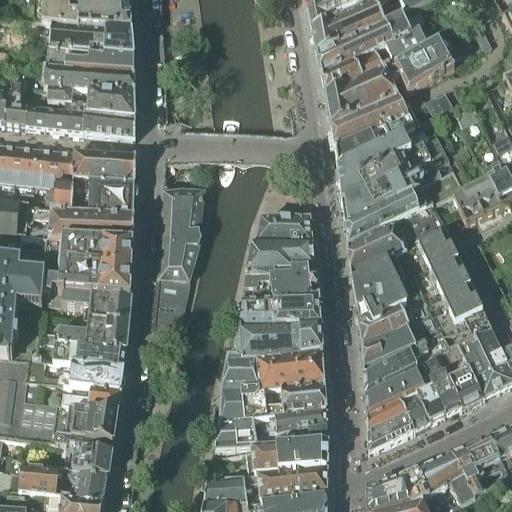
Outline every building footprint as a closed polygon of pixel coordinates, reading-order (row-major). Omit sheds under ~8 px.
[(35,0),(32,31),(51,33),(130,39),(130,40),(162,41),(161,8),(128,8),(80,3),(77,2),(52,0),(35,0)] [(81,1),(80,3),(128,8),(161,8),(160,0),(87,0),(87,1),(81,1)] [(277,6),(280,23),(307,16),(307,15),(340,0),(295,0),(285,4),(277,6)] [(367,0),(340,0),(307,15),(307,16),(280,23),(284,52),(312,42),(312,40),(311,40),(311,39),(381,8),(379,4),(371,8),(367,0)] [(392,0),(393,2),(402,22),(417,15),(438,5),(435,0),(392,0)] [(284,52),(288,76),(317,68),(316,62),(402,22),(393,2),(381,8),(311,39),(311,40),(312,40),(312,42),(284,52)] [(288,76),(292,98),(321,86),(321,84),(374,59),(384,54),(425,32),(417,15),(402,22),(316,62),(317,68),(288,76)] [(511,17),(503,23),(511,42),(511,17)] [(482,57),(482,59),(491,54),(490,53),(486,46),(487,46),(486,45),(482,36),(481,35),(477,26),(470,30),(483,57),(482,57)] [(292,98),(295,114),(325,103),(393,71),(438,46),(430,29),(425,32),(384,54),(389,65),(381,69),(378,63),(376,63),(374,59),(321,84),(321,86),(292,98)] [(130,39),(51,33),(48,58),(47,58),(48,58),(133,67),(133,68),(164,69),(163,41),(162,41),(130,40),(130,39)] [(325,103),(295,114),(289,116),(293,142),(330,130),(331,131),(333,131),(333,133),(395,105),(391,96),(387,88),(399,83),(407,101),(430,88),(454,75),(438,46),(393,71),(325,103)] [(44,76),(133,84),(132,85),(132,86),(165,85),(164,69),(133,68),(133,67),(48,58),(47,58),(45,75),(44,75),(44,76)] [(0,87),(15,88),(16,74),(0,73),(0,87)] [(165,85),(132,86),(132,85),(133,84),(44,76),(43,95),(49,96),(72,98),(87,100),(133,103),(133,104),(166,103),(165,85)] [(511,79),(503,85),(511,103),(511,79)] [(5,133),(24,135),(26,119),(18,118),(20,92),(10,91),(9,101),(2,101),(1,115),(5,115),(5,133)] [(135,127),(134,118),(166,117),(166,103),(133,104),(133,103),(87,100),(87,110),(71,108),(72,98),(49,96),(48,109),(49,110),(59,111),(59,118),(61,118),(66,121),(84,123),(135,127)] [(444,100),(436,104),(444,119),(453,115),(444,100)] [(444,119),(436,104),(436,103),(434,103),(424,109),(434,125),(444,119)] [(334,157),(381,136),(389,150),(414,138),(408,125),(397,104),(395,105),(333,133),(333,131),(331,131),(331,133),(331,134),(331,135),(332,135),(331,135),(331,137),(332,137),(332,140),(332,141),(333,151),(333,152),(334,152),(334,155),(334,157)] [(61,139),(83,141),(84,123),(66,121),(61,118),(59,118),(59,111),(49,110),(48,119),(50,119),(54,121),(62,122),(61,139)] [(454,123),(460,135),(477,126),(471,114),(454,123)] [(24,135),(44,137),(46,119),(26,117),(26,119),(24,135)] [(84,123),(83,141),(125,145),(132,146),(132,147),(135,147),(135,131),(167,131),(166,117),(134,118),(135,127),(84,123)] [(44,137),(61,139),(62,122),(54,121),(50,119),(48,119),(46,119),(44,137)] [(345,236),(345,237),(422,194),(424,193),(424,192),(440,183),(436,175),(448,168),(435,144),(428,148),(420,134),(414,138),(389,150),(337,177),(337,178),(335,180),(336,192),(339,192),(339,194),(338,194),(339,196),(341,214),(344,234),(344,235),(344,236),(345,236)] [(337,177),(389,150),(381,136),(334,157),(334,158),(335,158),(337,175),(336,175),(337,177)] [(498,166),(503,177),(511,195),(511,150),(507,141),(490,150),(498,166)] [(0,186),(13,188),(17,154),(0,152),(0,186)] [(13,188),(32,190),(36,156),(17,154),(13,188)] [(451,161),(455,168),(469,161),(465,154),(451,161)] [(32,190),(50,192),(51,186),(55,158),(36,156),(32,190)] [(50,192),(53,192),(54,186),(71,187),(73,160),(55,158),(51,186),(50,192)] [(166,167),(134,165),(104,162),(73,160),(71,187),(54,186),(53,192),(53,194),(54,194),(54,197),(52,217),(133,224),(143,224),(143,233),(156,234),(157,224),(160,224),(161,219),(162,196),(164,196),(164,189),(166,167)] [(480,175),(486,186),(500,215),(511,209),(511,195),(503,177),(498,166),(480,175)] [(296,179),(297,192),(306,191),(305,178),(296,179)] [(486,186),(468,194),(483,224),(500,215),(486,186)] [(347,257),(347,258),(434,213),(433,212),(431,213),(422,194),(345,237),(347,257)] [(483,224),(468,194),(451,203),(465,232),(483,224)] [(43,216),(52,217),(54,197),(45,196),(43,216)] [(162,196),(161,219),(201,222),(202,211),(204,199),(164,196),(162,196)] [(299,203),(299,211),(299,212),(308,211),(307,202),(299,203)] [(0,241),(25,244),(28,213),(28,212),(6,209),(0,209),(0,241)] [(299,212),(299,211),(294,211),(296,227),(306,227),(306,226),(309,226),(310,226),(309,211),(308,211),(299,212)] [(52,217),(43,216),(39,216),(39,214),(28,213),(25,244),(133,253),(133,224),(52,217)] [(351,286),(351,287),(419,254),(422,252),(423,253),(444,241),(448,239),(434,213),(347,258),(347,260),(348,264),(350,279),(350,284),(350,286),(351,286)] [(160,224),(159,244),(200,248),(200,246),(198,241),(201,222),(161,219),(160,224)] [(260,230),(257,255),(311,252),(309,229),(309,226),(306,226),(306,227),(296,227),(295,227),(292,227),(292,228),(278,229),(278,228),(275,229),(263,230),(263,229),(260,230)] [(157,302),(158,285),(157,284),(157,278),(132,275),(133,253),(25,244),(0,241),(0,364),(28,368),(41,369),(41,363),(40,358),(36,358),(37,350),(38,339),(40,314),(41,314),(41,311),(42,299),(130,307),(130,306),(130,300),(157,302)] [(452,257),(444,241),(423,253),(422,252),(419,254),(454,329),(480,317),(480,316),(477,310),(467,290),(464,283),(455,264),(452,257)] [(157,284),(158,285),(189,287),(200,248),(159,244),(157,278),(157,284)] [(245,289),(245,290),(290,286),(290,279),(314,277),(314,275),(313,269),(313,268),(312,261),(313,261),(313,260),(312,260),(311,253),(312,253),(312,252),(311,252),(257,255),(252,256),(245,289)] [(419,254),(351,287),(351,288),(353,302),(359,336),(366,333),(381,327),(422,308),(429,323),(439,345),(440,345),(447,358),(454,353),(457,358),(490,338),(488,333),(480,317),(454,329),(419,254)] [(245,290),(242,315),(271,313),(317,309),(317,307),(314,277),(290,279),(290,286),(245,290)] [(157,302),(154,326),(153,341),(153,342),(154,342),(177,345),(188,290),(189,287),(158,285),(157,302)] [(130,326),(130,323),(154,326),(157,302),(130,300),(130,306),(130,307),(42,299),(41,311),(88,316),(87,328),(82,328),(82,330),(127,334),(128,325),(130,326)] [(366,333),(359,336),(361,353),(361,354),(392,344),(429,323),(422,308),(381,327),(366,333)] [(271,313),(273,338),(319,335),(317,309),(271,313)] [(239,340),(239,341),(273,338),(271,313),(242,315),(239,340)] [(127,334),(127,338),(153,341),(154,326),(130,323),(130,326),(128,325),(127,334)] [(361,355),(361,356),(361,360),(361,361),(362,374),(362,375),(362,379),(362,380),(363,381),(434,348),(439,345),(429,323),(392,344),(361,354),(361,355)] [(125,359),(125,357),(145,360),(145,359),(152,359),(154,342),(153,342),(153,341),(127,338),(127,334),(82,330),(81,336),(86,337),(86,340),(59,337),(57,350),(125,359)] [(503,333),(496,336),(500,345),(505,343),(507,342),(503,333)] [(239,341),(242,367),(242,370),(257,368),(321,358),(319,335),(273,338),(239,341)] [(500,345),(496,336),(490,338),(495,347),(500,345)] [(490,338),(457,358),(462,368),(467,377),(447,388),(461,416),(482,406),(511,391),(511,384),(501,361),(495,347),(490,338)] [(38,339),(37,350),(51,351),(52,340),(38,339)] [(500,345),(495,347),(501,361),(511,384),(511,352),(510,348),(508,349),(505,343),(500,345)] [(363,381),(364,402),(419,374),(447,358),(440,345),(439,345),(434,348),(363,381)] [(71,372),(123,378),(123,377),(149,381),(152,359),(145,359),(145,360),(125,357),(125,359),(57,350),(54,350),(52,370),(71,372)] [(364,402),(366,425),(416,403),(432,396),(429,388),(444,380),(443,379),(462,368),(457,358),(454,353),(447,358),(419,374),(364,402)] [(258,384),(322,374),(321,358),(257,368),(258,384)] [(116,422),(61,415),(61,413),(33,410),(36,390),(26,390),(28,368),(0,364),(0,445),(1,445),(51,452),(111,459),(112,452),(113,441),(138,445),(141,425),(116,422)] [(221,401),(221,402),(260,399),(258,384),(257,368),(242,370),(242,367),(228,368),(221,401)] [(119,400),(119,399),(145,402),(149,381),(123,377),(123,378),(71,372),(69,384),(63,383),(62,384),(61,384),(60,385),(59,386),(59,387),(58,389),(45,387),(44,387),(43,386),(42,385),(42,384),(41,383),(41,382),(43,369),(41,369),(28,368),(26,390),(36,390),(68,394),(119,400)] [(275,399),(323,391),(322,374),(258,384),(260,399),(260,401),(275,399)] [(429,388),(432,396),(444,424),(461,416),(447,388),(444,380),(429,388)] [(282,427),(325,420),(323,391),(275,399),(277,418),(281,417),(282,427)] [(116,422),(141,425),(145,402),(119,399),(119,400),(68,394),(80,396),(79,405),(62,403),(61,413),(61,415),(116,422)] [(432,396),(416,403),(418,407),(429,431),(444,424),(432,396)] [(221,402),(220,424),(226,424),(226,422),(252,420),(254,432),(259,431),(282,427),(281,417),(277,418),(275,399),(260,401),(260,399),(221,402)] [(366,425),(367,441),(407,423),(403,415),(418,407),(416,403),(366,425)] [(403,415),(407,423),(414,439),(429,431),(418,407),(403,415)] [(214,458),(255,456),(255,454),(251,432),(254,432),(252,420),(226,422),(226,424),(220,424),(219,436),(214,458)] [(277,453),(277,452),(276,444),(326,435),(325,420),(282,427),(259,431),(262,453),(255,454),(255,456),(277,453)] [(407,423),(367,441),(368,461),(414,439),(407,423)] [(283,451),(284,457),(327,450),(326,435),(276,444),(277,452),(283,451)] [(511,462),(511,435),(487,446),(505,477),(508,483),(511,481),(511,472),(508,464),(511,462)] [(483,483),(484,486),(505,477),(487,446),(463,457),(476,478),(479,476),(483,483)] [(256,484),(326,477),(327,477),(327,450),(284,457),(246,460),(246,463),(253,463),(253,485),(256,484)] [(71,480),(107,485),(133,486),(135,468),(135,465),(110,463),(110,460),(111,460),(111,459),(51,452),(55,453),(67,455),(66,463),(74,464),(71,480)] [(483,483),(479,476),(476,478),(463,457),(450,463),(475,505),(485,499),(482,494),(478,496),(474,487),(483,483)] [(430,509),(437,506),(434,501),(449,492),(458,509),(459,511),(464,511),(475,505),(450,463),(416,477),(430,509)] [(20,483),(21,474),(22,465),(12,464),(10,482),(20,483)] [(20,483),(18,498),(49,502),(56,503),(59,478),(45,477),(21,474),(20,483)] [(260,509),(325,500),(326,477),(256,484),(257,492),(260,509)] [(416,477),(403,483),(410,505),(407,506),(408,511),(415,511),(421,509),(421,511),(424,511),(430,509),(416,477)] [(69,487),(77,498),(104,502),(107,485),(71,480),(66,479),(65,480),(63,481),(63,483),(64,485),(65,486),(69,487)] [(8,497),(18,498),(20,483),(10,482),(8,497)] [(366,498),(367,511),(408,511),(407,506),(410,505),(403,483),(399,485),(366,498)] [(205,491),(203,511),(243,511),(246,511),(244,498),(250,497),(249,493),(257,492),(256,484),(253,485),(223,486),(218,489),(205,491)] [(77,498),(76,506),(102,509),(103,508),(104,502),(77,498)] [(325,511),(325,500),(260,509),(260,510),(259,511),(325,511)] [(22,511),(23,503),(6,501),(5,511),(22,511)] [(128,511),(103,508),(102,509),(76,506),(61,504),(56,503),(49,502),(47,511),(128,511)]
